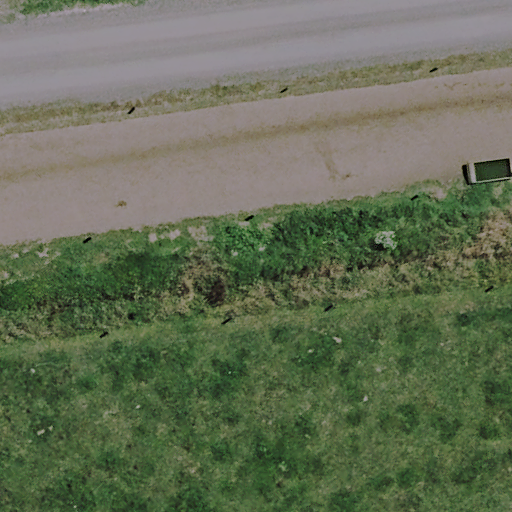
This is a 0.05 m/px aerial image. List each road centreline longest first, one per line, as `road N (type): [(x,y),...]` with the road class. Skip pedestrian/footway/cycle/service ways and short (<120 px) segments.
road 1 (track): [(0,193),(511,125)]
road 2 (unclassified): [(356,0),(0,47)]
